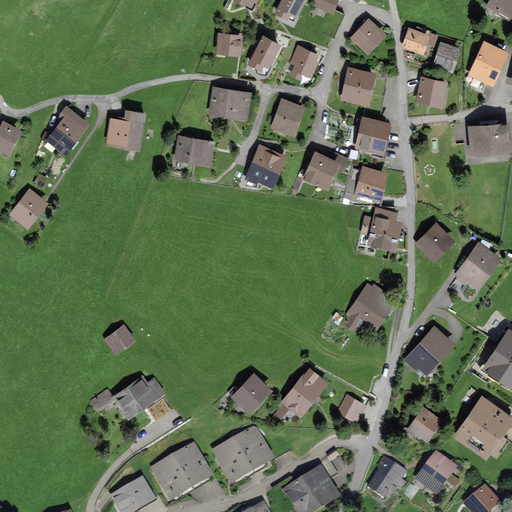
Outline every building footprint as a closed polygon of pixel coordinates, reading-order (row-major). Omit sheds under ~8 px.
[(309,0),(279,0),(272,14),(295,26),(309,0)] [(317,0),(316,4),(330,10),(335,12),(339,0),(317,0)] [(511,19),(511,18),(511,0),(490,0),(487,8),(511,19)] [(330,10),(320,31),(336,38),(345,17),(335,12),(330,10)] [(362,53),(387,35),(378,23),(353,41),(362,53)] [(425,54),(432,37),(410,28),(403,45),(425,54)] [(235,55),(237,35),(217,33),(215,52),(235,55)] [(268,73),(283,47),(264,36),(249,61),(268,73)] [(506,52),(478,38),(461,72),(488,86),(506,52)] [(460,51),(441,47),(436,66),(456,71),(460,51)] [(303,88),(319,56),(304,49),(288,80),(303,88)] [(375,74),(345,68),(340,99),(368,104),(374,79),(375,74)] [(368,104),(367,112),(381,115),(389,82),(374,79),(368,104)] [(449,89),(420,81),(415,101),(444,108),(449,89)] [(246,98),(212,91),(207,112),(241,120),(246,98)] [(306,113),(281,99),(269,120),(294,134),(306,113)] [(61,157),(89,127),(72,111),(44,140),(61,157)] [(142,123),(112,116),(105,144),(135,151),(142,123)] [(388,126),(364,120),(357,146),(382,152),(388,126)] [(3,122),(0,127),(0,152),(8,158),(22,134),(3,122)] [(469,129),(471,154),(510,152),(509,126),(469,129)] [(210,165),(212,146),(176,141),(173,159),(210,165)] [(280,158),(259,148),(247,174),(269,183),(280,158)] [(338,157),(313,148),(303,175),(327,184),(338,157)] [(367,201),(375,175),(353,168),(344,194),(367,201)] [(8,213),(22,226),(45,203),(31,190),(8,213)] [(401,219),(373,213),(365,252),(393,258),(401,219)] [(436,226),(421,245),(438,260),(454,242),(436,226)] [(509,265),(484,244),(456,275),(481,297),(509,265)] [(362,341),(393,299),(369,281),(338,323),(362,341)] [(454,341),(428,325),(404,364),(430,380),(454,341)] [(511,326),(509,325),(481,368),(511,387),(511,326)] [(122,327),(99,341),(109,357),(132,343),(122,327)] [(110,398),(125,421),(166,395),(152,372),(110,398)] [(328,390),(308,372),(279,406),(299,423),(328,390)] [(248,377),(227,399),(247,417),(267,395),(248,377)] [(511,419),(511,416),(486,397),(457,436),(485,456),(511,419)] [(356,423),(364,407),(345,399),(338,414),(356,423)] [(443,420),(420,407),(407,431),(430,444),(443,420)] [(230,483),(270,462),(252,430),(213,450),(230,483)] [(210,473),(194,447),(149,474),(165,500),(210,473)] [(453,466),(434,452),(413,480),(432,494),(453,466)] [(403,476),(386,464),(370,487),(388,499),(403,476)] [(320,511),(339,499),(318,471),(283,496),(294,511),(320,511)] [(134,511),(152,500),(139,482),(113,500),(122,511),(134,511)] [(486,484),(462,505),(468,511),(492,511),(502,503),(486,484)]
